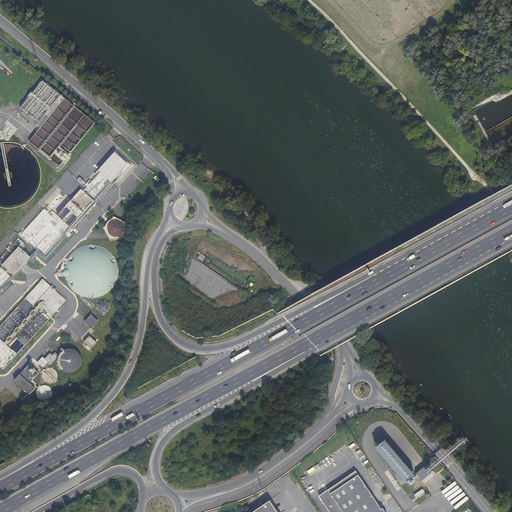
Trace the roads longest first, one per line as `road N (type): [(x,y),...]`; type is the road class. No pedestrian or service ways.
road 1 (trunk): [(373,282),(0,487)]
road 2 (trunk): [(0,510),(309,343)]
road 3 (trunk): [(373,282),(359,281),(230,344),(190,348),(163,324),(153,287),(158,248),(179,226)]
road 4 (trunk): [(168,217),(148,254),(142,325),(119,386),(83,424),(0,476)]
road 5 (track): [(306,0),(511,215)]
road 6 (tertiary): [(0,18),(164,161),(182,191)]
road 7 (trunk): [(166,490),(153,465),(168,435),(291,362),(309,343)]
road 8 (trunk): [(309,343),(511,232)]
road 9 (secondary): [(340,339),(248,248),(198,220)]
road 10 (trunk): [(511,204),(373,282)]
road 11 (secondary): [(489,511),(394,404)]
road 12 (trunk): [(36,511),(118,469),(135,475),(143,497)]
road 13 (secondary): [(315,435),(260,477),(206,497)]
